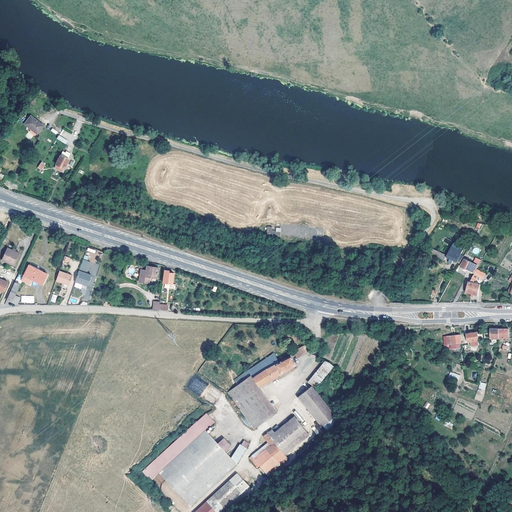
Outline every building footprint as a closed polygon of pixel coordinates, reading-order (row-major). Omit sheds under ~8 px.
[(43,125),(30,116),(24,124),(37,134),(43,125)] [(66,144),(68,140),(59,135),(57,139),(66,144)] [(61,154),(56,164),(64,168),(69,159),(67,158),(70,152),(66,150),(63,156),(61,154)] [(279,228),(266,226),(264,239),(273,240),(274,234),(278,235),(279,228)] [(460,263),(463,258),(465,254),(463,252),(463,251),(462,251),(462,252),(457,249),(458,246),(454,243),(448,256),(429,247),(427,251),(444,260),(446,257),(450,259),(448,262),(452,264),(453,260),(460,263)] [(5,257),(11,260),(11,262),(16,264),(21,252),(10,247),(5,257)] [(475,264),(465,259),(461,266),(474,273),(478,266),(475,264)] [(50,273),(31,262),(26,272),(45,282),(50,273)] [(147,265),(146,270),(141,269),(139,281),(150,283),(151,276),(157,278),(159,267),(147,265)] [(172,270),(166,269),(165,282),(174,283),(175,272),(172,272),(172,270)] [(74,275),(61,270),(57,280),(71,285),(74,275)] [(85,282),(85,284),(90,285),(94,274),(81,270),(78,279),(85,282)] [(478,295),(480,285),(474,282),(475,279),(476,280),(479,276),(483,278),(485,275),(478,270),(471,281),(467,292),(472,294),(471,296),(474,297),(475,295),(478,295)] [(9,281),(0,276),(0,289),(1,290),(4,291),(9,281)] [(17,280),(8,298),(19,303),(22,296),(17,294),(22,283),(17,280)] [(492,339),(500,338),(500,329),(492,330),(492,339)] [(500,329),(500,338),(509,338),(509,329),(500,329)] [(479,332),(467,334),(469,343),(472,342),(473,344),(476,344),(475,341),(480,341),(479,332)] [(449,344),(462,343),(461,335),(448,337),(449,344)] [(308,347),(306,343),(289,353),(290,356),(255,379),(261,387),(296,364),(292,357),(295,355),(297,358),(310,350),(308,347)] [(329,362),(327,361),(310,383),(316,387),(333,366),(329,362)] [(449,381),(458,382),(459,373),(449,373),(449,381)] [(254,430),(276,414),(258,390),(262,388),(261,387),(255,379),(250,382),(247,379),(227,393),(254,430)] [(358,388),(355,386),(345,396),(348,399),(358,388)] [(335,416),(312,387),(296,400),(318,429),(335,416)] [(334,408),(343,399),(340,395),(331,405),(334,408)] [(272,430),(268,433),(273,441),(284,455),(308,435),(295,417),(274,433),(272,430)] [(450,429),(453,425),(447,420),(444,425),(450,429)] [(284,455),(273,441),(268,433),(264,437),(268,443),(250,459),(258,470),(261,468),(268,477),(289,461),(287,458),(284,455)] [(238,467),(207,434),(161,477),(192,510),(238,467)] [(284,455),(287,458),(311,438),(308,435),(284,455)] [(223,511),(241,495),(231,484),(213,501),(223,511)]
